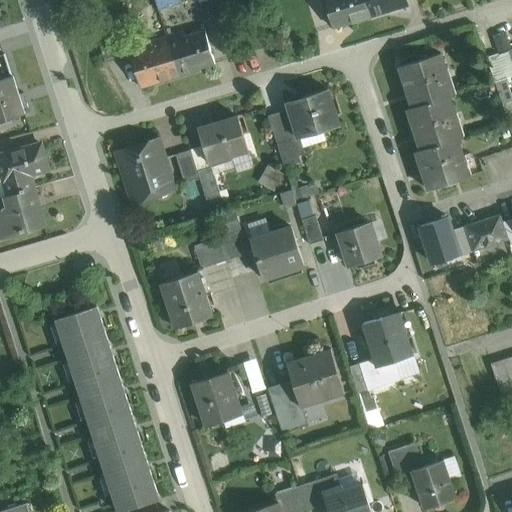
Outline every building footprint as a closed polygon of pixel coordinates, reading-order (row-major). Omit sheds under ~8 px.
[(365,0),(324,0),(333,28),(370,16),(365,0)] [(405,0),(365,0),(370,16),(407,5),(405,0)] [(112,28),(96,33),(105,62),(120,58),(112,28)] [(205,31),(184,37),(183,32),(166,37),(178,75),(215,63),(205,31)] [(166,37),(150,42),(152,47),(132,53),(130,53),(140,87),(178,75),(166,37)] [(441,53),(399,66),(399,68),(400,68),(412,107),(412,108),(449,96),(454,95),(454,93),(450,94),(443,72),(447,71),(441,53)] [(498,53),(486,57),(495,82),(506,78),(498,53)] [(12,77),(0,80),(0,126),(12,123),(11,117),(24,113),(23,111),(29,109),(23,93),(18,95),(12,77)] [(511,100),(511,97),(506,78),(495,82),(502,104),(511,100)] [(327,88),(287,101),(289,109),(298,138),(338,126),(327,88)] [(449,96),(412,108),(412,107),(407,109),(407,110),(408,110),(420,150),(457,138),(457,139),(462,137),(462,136),(458,137),(451,115),(455,114),(449,96)] [(289,109),(268,115),(277,144),(298,138),(289,109)] [(237,116),(198,128),(204,145),(209,162),(210,162),(210,160),(230,154),(231,155),(248,150),(237,116)] [(457,138),(420,150),(415,151),(416,153),(416,152),(427,188),(427,189),(469,176),(469,174),(465,175),(459,157),(463,156),(457,139),(457,138)] [(157,140),(119,152),(134,201),(173,188),(157,140)] [(41,143),(0,154),(0,168),(4,182),(8,195),(34,188),(30,175),(48,170),(41,143)] [(204,145),(191,150),(197,171),(211,166),(210,162),(209,162),(204,145)] [(191,150),(175,154),(184,183),(200,178),(197,171),(191,150)] [(248,150),(231,155),(236,170),(252,165),(248,150)] [(220,195),(211,166),(197,171),(200,178),(207,200),(220,195)] [(280,190),(282,202),(296,199),(299,214),(308,212),(302,185),(280,190)] [(34,188),(8,195),(11,207),(0,210),(0,238),(44,226),(34,188)] [(229,192),(220,195),(207,200),(211,215),(234,207),(229,192)] [(234,207),(211,215),(219,237),(241,230),(234,207)] [(499,214),(465,226),(473,251),(507,239),(499,214)] [(315,215),(301,219),(309,244),(323,240),(315,215)] [(511,218),(503,221),(510,243),(511,242),(511,218)] [(370,222),(338,232),(349,266),(380,256),(370,222)] [(290,227),(252,239),(251,239),(264,278),(265,278),(265,277),(302,265),(303,265),(304,265),(291,226),(290,226),(290,227)] [(463,226),(452,230),(459,249),(469,245),(463,226)] [(241,230),(219,237),(226,260),(249,253),(241,230)] [(219,237),(195,245),(202,268),(226,260),(219,237)] [(199,271),(160,284),(174,327),(213,315),(199,271)] [(69,357),(109,344),(96,306),(57,319),(69,357)] [(398,314),(381,319),(381,318),(364,323),(375,358),(378,365),(411,355),(412,355),(406,336),(405,337),(398,314)] [(81,396),(121,383),(109,344),(69,357),(81,396)] [(330,348),(286,362),(292,380),(300,407),(302,406),(300,401),(319,395),(321,400),(344,393),(330,348)] [(511,354),(490,361),(500,392),(511,388),(511,354)] [(375,358),(359,363),(368,391),(384,385),(378,365),(375,358)] [(257,361),(244,364),(250,383),(263,380),(257,361)] [(228,371),(192,382),(207,425),(225,419),(227,426),(244,420),(242,414),(228,371)] [(263,380),(250,383),(253,391),(265,388),(263,380)] [(292,380),(268,388),(282,433),(308,425),(302,406),(300,407),(292,380)] [(94,434),(133,421),(121,383),(81,396),(94,434)] [(265,394),(257,397),(263,416),(272,413),(265,394)] [(0,420),(0,447),(6,445),(8,450),(9,449),(0,420)] [(106,472),(146,460),(133,421),(94,434),(106,472)] [(404,446),(388,451),(396,477),(412,471),(412,470),(404,446)] [(155,499),(158,498),(146,460),(106,472),(119,511),(132,507),(155,499)] [(412,470),(412,471),(424,507),(455,497),(443,460),(412,470)] [(319,479),(299,486),(307,511),(326,504),(322,492),(323,491),(319,479)] [(371,511),(362,484),(343,490),(342,485),(323,491),(322,492),(326,504),(327,508),(328,508),(329,511),(371,511)] [(299,486),(275,494),(277,502),(278,502),(281,511),(302,511),(307,511),(299,486)] [(158,511),(155,499),(132,507),(133,511),(158,511)] [(277,502),(246,511),(281,511),(278,502),(277,502)] [(29,511),(27,503),(0,511),(29,511)]
